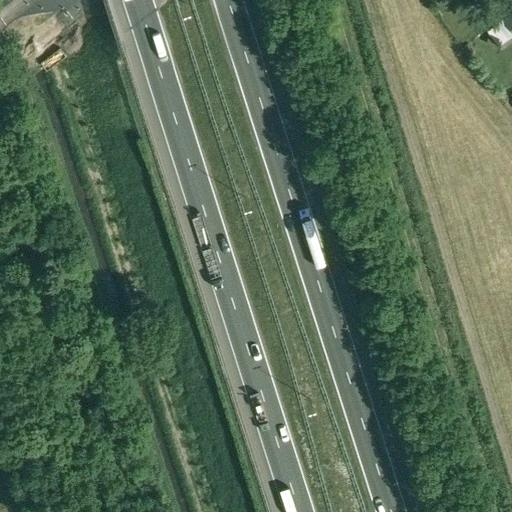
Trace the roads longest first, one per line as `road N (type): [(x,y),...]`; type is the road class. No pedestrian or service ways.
road 1 (motorway): [(135,0),(298,511)]
road 2 (motorway): [(391,511),(229,0)]
